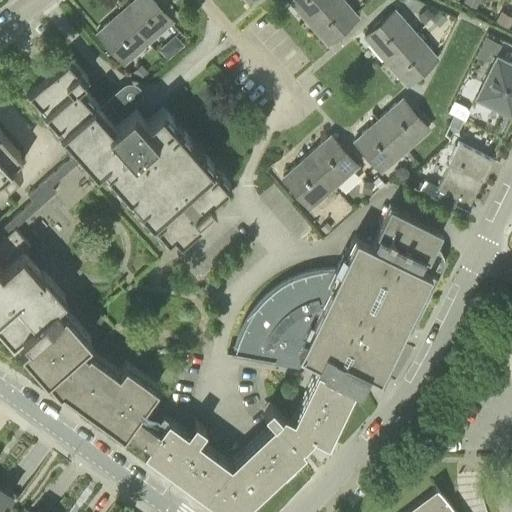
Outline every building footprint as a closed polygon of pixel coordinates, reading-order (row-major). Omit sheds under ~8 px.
[(132,0),(121,10),(148,40),(172,19),(155,0),(132,0)] [(290,0),(306,17),(325,0),(290,0)] [(327,41),(357,15),(344,0),(325,0),(306,17),(327,41)] [(433,13),(427,6),(417,15),(423,23),(430,16),(433,13)] [(416,32),(399,13),(395,8),(365,35),(386,59),(416,32)] [(430,16),(439,25),(446,18),(438,9),(433,13),(430,16)] [(508,27),(511,19),(511,14),(500,9),(495,20),(508,27)] [(124,61),(148,40),(121,10),(97,31),(124,61)] [(407,83),(437,56),(416,32),(386,59),(407,83)] [(175,52),(184,45),(175,34),(167,41),(175,52)] [(502,43),(486,35),(481,45),(496,53),(502,43)] [(482,84),(491,89),(485,102),(511,115),(511,113),(511,56),(510,61),(497,54),(482,84)] [(76,150),(82,157),(94,170),(100,165),(165,239),(173,231),(180,239),(215,208),(208,200),(230,181),(163,106),(147,120),(134,105),(127,111),(120,104),(108,114),(80,82),(87,75),(70,55),(26,94),(76,150)] [(132,71),(139,80),(149,72),(142,63),(132,71)] [(415,111),(412,108),(402,97),(378,118),(399,141),(405,148),(429,127),(415,111)] [(453,113),(449,123),(459,127),(463,118),(453,113)] [(405,148),(399,141),(378,118),(354,139),(381,169),(405,148)] [(122,432),(137,411),(158,383),(125,359),(119,368),(89,347),(86,350),(79,344),(90,334),(64,305),(61,308),(55,301),(65,293),(43,269),(41,270),(22,249),(29,242),(15,226),(52,193),(47,188),(82,157),(76,150),(29,193),(33,199),(0,228),(0,182),(21,164),(14,157),(21,151),(0,128),(0,327),(11,340),(22,330),(28,337),(19,345),(59,391),(62,388),(122,432)] [(307,155),(333,185),(357,164),(330,134),(307,155)] [(459,195),(469,200),(481,176),(483,177),(493,157),(457,139),(448,159),(450,161),(438,185),(433,196),(453,206),(459,195)] [(310,206),(333,185),(307,155),(283,176),(310,206)] [(409,175),(409,168),(404,164),(398,164),(394,168),(394,175),(399,178),(404,179),(409,175)] [(372,181),(379,188),(384,183),(378,175),(372,180),(372,181)] [(371,193),(372,181),(363,179),(361,192),(371,193)] [(339,267),(329,267),(318,268),(306,270),(295,274),(284,279),(275,286),(266,293),(257,302),(250,311),(244,321),(240,332),(236,343),(235,350),(297,362),(301,352),(322,363),(356,379),(362,366),(379,374),(405,321),(411,324),(409,330),(410,330),(442,265),(443,261),(443,257),(442,252),(441,248),(439,244),(435,241),(433,239),(413,227),(418,217),(389,203),(376,231),(378,232),(373,241),(355,232),(339,267)] [(325,236),(335,227),(327,218),(317,227),(325,236)] [(138,411),(127,425),(148,440),(143,447),(232,511),(233,511),(297,454),(305,446),(309,451),(324,436),(327,438),(356,379),(322,363),(322,367),(295,421),(284,415),(271,401),(264,408),(274,419),(274,418),(278,422),(230,466),(164,418),(158,426),(138,411)] [(457,511),(433,479),(432,480),(440,490),(435,494),(431,498),(427,503),(421,510),(418,511),(457,511)] [(0,510),(2,507),(3,508),(6,504),(5,503),(13,492),(12,491),(12,492),(0,482),(0,510)]
